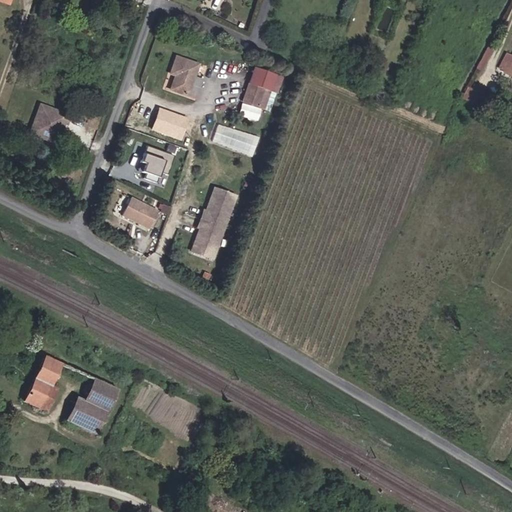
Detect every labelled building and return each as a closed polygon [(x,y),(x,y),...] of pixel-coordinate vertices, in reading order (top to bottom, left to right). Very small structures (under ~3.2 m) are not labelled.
[(93,0),(124,11),(127,0),(93,0)] [(383,30),(394,35),(403,11),(392,7),(383,30)] [(215,87),(207,84),(212,71),(191,62),(185,80),(190,82),(185,96),(208,105),(215,87)] [(265,70),(253,103),(276,111),(282,93),(287,95),(292,80),(265,70)] [(93,91),(64,81),(55,110),(82,119),(89,98),(91,99),(93,91)] [(493,99),(496,95),(483,87),(480,92),(493,99)] [(499,102),(493,99),(480,92),(475,90),(470,100),(493,113),(499,102)] [(282,93),(276,111),(281,113),(287,95),(282,93)] [(157,154),(151,170),(155,172),(152,180),(156,181),(154,186),(167,191),(171,180),(178,183),(185,164),(157,154)] [(217,188),(192,253),(216,261),(240,195),(217,188)] [(133,225),(160,238),(168,220),(141,207),(133,225)] [(20,407),(38,415),(63,366),(47,358),(20,407)] [(68,429),(96,443),(121,394),(91,380),(68,429)]
